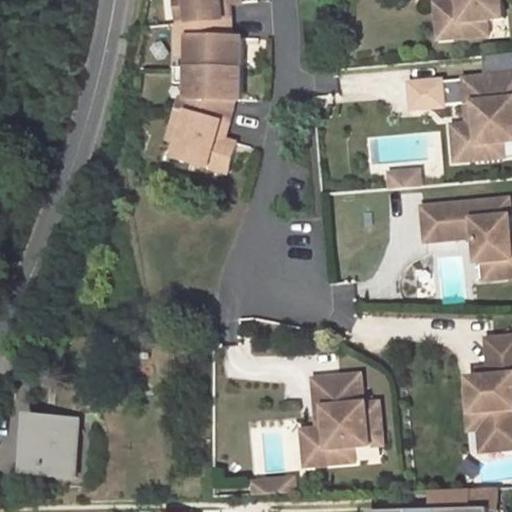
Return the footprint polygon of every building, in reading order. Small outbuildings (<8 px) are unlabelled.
[(187,142),(182,156),(230,170),(252,96),(246,29),(234,30),(233,15),(231,0),(193,0),(193,2),(182,3),(185,38),(196,37),(198,52),(199,66),(188,67),(189,82),(190,95),(189,95),(180,124),(191,127),(187,142)] [(459,0),(460,2),(445,3),(448,39),(488,35),(487,21),(504,19),(502,0),(459,0)] [(196,37),(185,38),(187,52),(198,52),(196,37)] [(188,67),(177,68),(178,83),(189,82),(188,67)] [(336,73),(317,77),(320,93),(339,90),(336,73)] [(511,75),(468,80),(471,105),(479,105),(481,124),(466,125),(469,161),(509,158),(508,143),(511,143),(511,75)] [(449,79),(412,78),(412,110),(449,111),(449,79)] [(41,105),(24,101),(17,148),(35,152),(41,105)] [(191,127),(180,124),(176,139),(187,142),(191,127)] [(427,187),(425,167),(390,170),(392,190),(427,187)] [(511,216),(511,200),(422,208),(425,243),(455,240),(454,229),(464,228),(465,239),(476,238),(478,264),(503,262),(504,279),(511,278),(511,216)] [(454,229),(455,240),(465,239),(464,228),(454,229)] [(503,262),(478,264),(480,282),(504,279),(503,262)] [(511,340),(488,342),(490,380),(470,381),(471,394),(466,394),(467,409),(487,408),(490,447),(511,445),(511,340)] [(362,372),(314,376),(317,406),(326,405),(328,425),(313,426),(316,461),(356,457),(355,443),(384,440),(380,399),(365,400),(362,372)] [(487,408),(467,409),(468,424),(478,423),(480,447),(490,447),(487,408)] [(72,419),(28,415),(24,473),(69,476),(72,419)] [(313,426),(303,427),(306,462),(316,461),(313,426)] [(294,477),(274,478),(274,491),(294,490),(294,477)] [(274,478),(253,478),(254,491),(274,491),(274,478)] [(502,511),(502,488),(434,489),(434,509),(376,510),(375,511),(502,511)]
